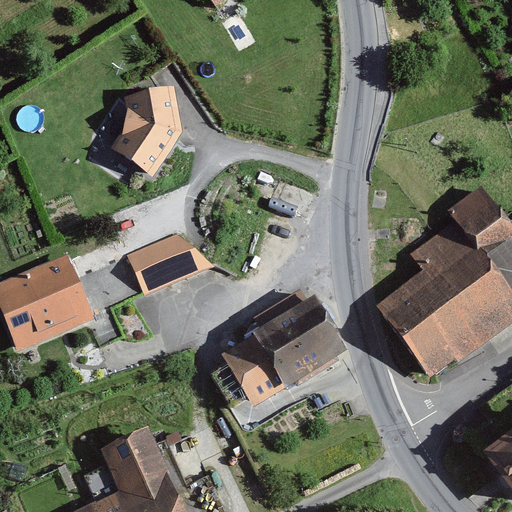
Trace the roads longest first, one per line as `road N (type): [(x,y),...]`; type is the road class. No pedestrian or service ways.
road 1 (secondary): [(404,445),(371,364),(350,270),(347,179),(362,58),(357,0)]
road 2 (residential): [(404,445),(511,373)]
